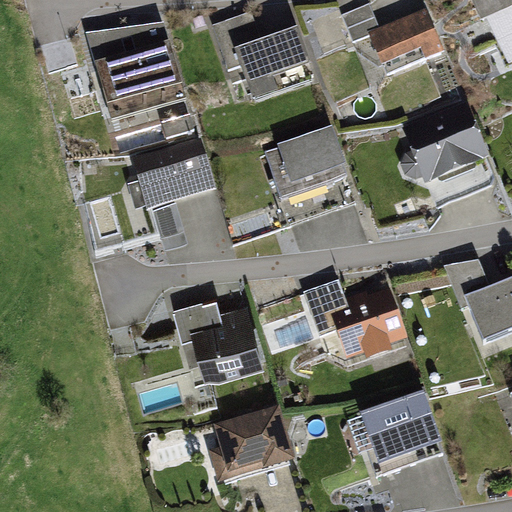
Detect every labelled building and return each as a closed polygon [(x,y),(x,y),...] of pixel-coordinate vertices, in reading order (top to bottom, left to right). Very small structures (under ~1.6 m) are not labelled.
[(511,13),(505,0),(464,0),(503,78),(511,73),(511,13)] [(368,11),(341,21),(351,48),(367,42),(380,78),(433,60),(421,25),(378,40),(368,11)] [(253,16),(208,29),(224,84),(238,79),(247,107),(268,101),(264,86),(303,75),(292,37),(262,46),(253,16)] [(163,31),(86,40),(103,118),(180,98),(163,31)] [(463,114),(398,137),(417,190),(482,167),(463,114)] [(201,140),(127,159),(142,216),(216,197),(201,140)] [(330,141),(265,160),(277,203),(343,184),(330,141)] [(177,208),(157,212),(165,250),(185,245),(177,208)] [(479,268),(445,276),(459,315),(468,315),(477,350),(511,336),(511,286),(488,294),(479,268)] [(341,290),(305,300),(318,346),(333,342),(341,370),(404,353),(389,298),(347,309),(341,290)] [(217,308),(178,317),(191,371),(199,369),(203,386),(260,371),(246,315),(220,321),(217,308)] [(422,403),(359,420),(374,474),(437,457),(422,403)] [(218,453),(210,456),(217,490),(291,470),(278,414),(213,433),(218,453)]
